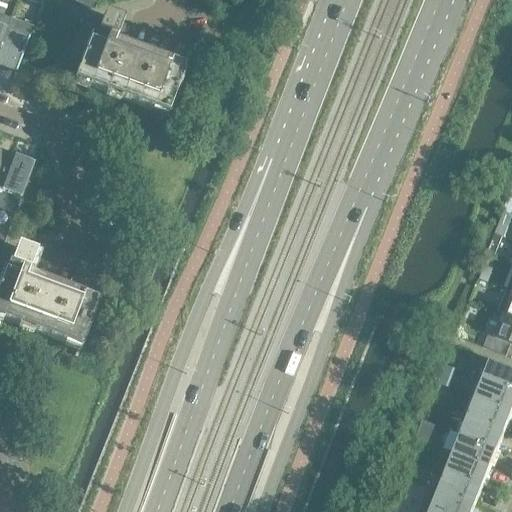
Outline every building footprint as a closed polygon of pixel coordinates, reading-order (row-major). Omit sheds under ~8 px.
[(89,0),(75,0),(74,3),(90,10),(93,2),(89,0)] [(11,17),(8,26),(33,33),(36,24),(11,17)] [(96,35),(107,39),(115,42),(122,24),(103,17),(96,35)] [(28,39),(6,31),(0,47),(0,67),(15,74),(28,39)] [(73,82),(73,83),(167,118),(186,69),(115,42),(107,39),(105,44),(89,38),(73,82)] [(0,182),(9,157),(0,153),(0,182)] [(32,166),(9,157),(0,182),(0,193),(19,200),(32,166)] [(511,203),(507,201),(502,212),(503,212),(510,215),(511,211),(511,203)] [(498,226),(494,235),(502,238),(503,239),(507,229),(498,226)] [(28,275),(28,274),(35,256),(16,249),(9,268),(17,271),(28,275)] [(0,277),(0,320),(1,321),(80,351),(97,307),(96,306),(98,300),(28,274),(28,275),(17,271),(15,276),(2,271),(0,277)] [(511,293),(506,292),(497,314),(504,317),(511,320),(511,293)] [(511,320),(504,317),(496,338),(495,338),(495,340),(488,337),(483,348),(506,357),(510,346),(511,346),(511,320)] [(490,363),(483,381),(511,392),(511,370),(489,361),(489,362),(490,363)] [(458,373),(447,369),(443,378),(454,383),(458,373)] [(511,414),(511,392),(483,381),(475,400),(511,414)] [(436,392),(432,404),(445,409),(450,397),(436,392)] [(505,433),(511,415),(511,414),(475,400),(468,418),(505,433)] [(498,451),(505,433),(468,418),(460,437),(498,451)] [(417,421),(410,439),(430,446),(437,429),(417,421)] [(490,470),(498,451),(460,437),(453,456),(490,470)] [(483,489),(490,470),(453,456),(445,474),(483,489)] [(475,507),(483,489),(445,474),(438,493),(475,507)] [(400,481),(387,511),(388,511),(398,511),(410,485),(401,482),(400,481)] [(433,511),(473,511),(475,507),(438,493),(433,491),(426,509),(433,511)]
